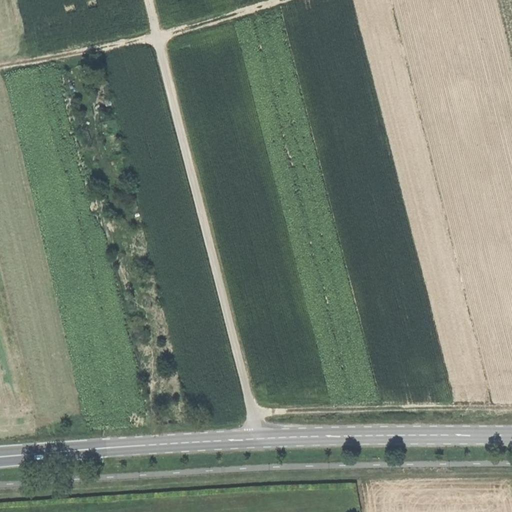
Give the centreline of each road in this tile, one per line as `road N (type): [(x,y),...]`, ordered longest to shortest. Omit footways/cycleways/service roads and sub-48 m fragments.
road 1 (secondary): [(0,456),(259,439),(511,437)]
road 2 (track): [(0,497),(511,475)]
road 3 (track): [(259,439),(155,0)]
road 4 (track): [(272,0),(163,33),(0,61)]
road 5 (track): [(254,413),(511,409)]
